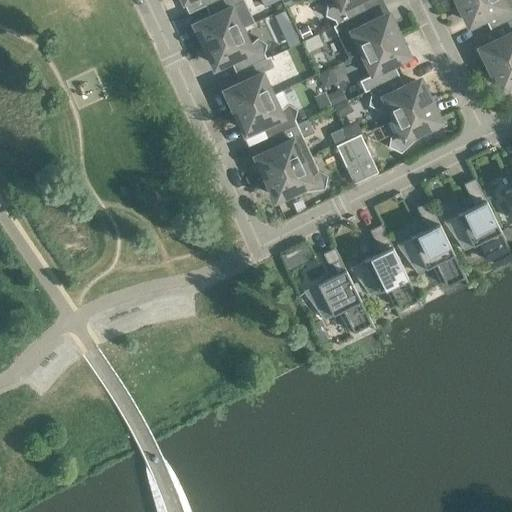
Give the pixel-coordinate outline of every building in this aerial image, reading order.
[(243,0),(217,0),(205,6),(210,16),(199,22),(203,30),(197,33),(204,47),(242,29),(254,23),(243,0)] [(335,0),(337,3),(327,5),(325,15),(334,20),(336,24),(336,25),(367,10),(361,0),(335,0)] [(511,18),(511,0),(467,0),(458,5),(464,19),(470,16),(474,25),(485,19),(490,30),(511,18)] [(372,20),(367,10),(336,25),(336,24),(333,26),(338,37),(340,36),(350,58),(361,53),(399,35),(393,21),(387,24),(383,15),(372,20)] [(289,22),(284,11),(274,16),(279,26),(289,22)] [(511,18),(490,30),(495,40),(484,45),(488,54),(483,57),(489,70),(511,59),(511,18)] [(299,29),(303,40),(313,35),(308,25),(299,29)] [(249,45),(242,29),(204,47),(210,60),(215,58),(219,67),(231,61),(235,72),(266,58),(264,53),(266,43),(257,38),(249,45)] [(406,49),(399,35),(361,53),(372,75),(359,81),(365,92),(368,90),(398,76),(393,65),(405,60),(400,51),(406,49)] [(270,56),(266,58),(235,72),(240,83),(229,88),(233,96),(228,99),(234,113),(273,95),(262,73),(275,67),(270,56)] [(511,59),(489,70),(496,84),(501,81),(505,90),(511,86),(511,59)] [(404,86),(398,76),(368,90),(370,95),(368,105),(378,110),(385,103),(393,119),(431,100),(424,87),(419,89),(415,81),(404,86)] [(328,95),(333,105),(344,100),(339,89),(328,95)] [(280,111),(273,95),(234,113),(240,127),(246,124),(250,133),(261,128),(266,138),(297,124),(294,119),(296,109),(287,104),(280,111)] [(437,114),(431,100),(393,119),(400,135),(390,136),(388,146),(401,153),(419,136),(418,134),(436,125),(432,117),(437,114)] [(312,157),(297,124),(266,138),(271,149),(260,154),(264,162),(258,165),(265,179),(312,157)] [(336,146),(348,140),(342,128),(331,134),(336,146)] [(360,134),(348,140),(358,162),(370,156),(360,134)] [(358,162),(348,140),(336,146),(346,168),(358,162)] [(318,170),(312,157),(265,179),(271,193),(276,190),(280,199),(298,191),(299,192),(324,189),(327,175),(318,170)] [(469,209),(457,214),(446,220),(467,248),(482,240),(493,263),(511,255),(511,257),(511,254),(475,178),(463,184),(476,210),(470,212),(469,209)] [(422,232),(410,237),(399,243),(420,271),(436,263),(447,286),(464,278),(466,282),(467,282),(428,201),(416,207),(429,232),(423,235),(422,232)] [(375,255),(364,261),(353,266),(373,294),(389,286),(400,309),(417,301),(419,305),(421,305),(381,224),(369,230),(382,256),(376,258),(375,255)] [(328,278),(317,284),(306,290),(327,318),(342,310),(354,332),(371,324),(373,328),(374,328),(334,248),(322,253),(335,279),(330,282),(328,278)]
